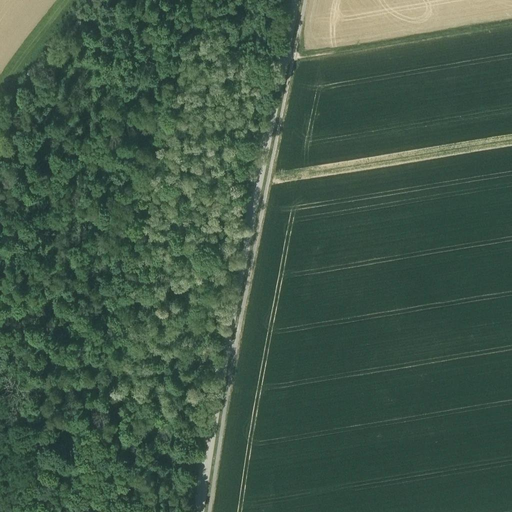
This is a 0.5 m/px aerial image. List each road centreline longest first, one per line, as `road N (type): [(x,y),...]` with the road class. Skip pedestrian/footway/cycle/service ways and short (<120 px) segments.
road 1 (unclassified): [(197,511),(293,0)]
road 2 (track): [(283,55),(511,22)]
